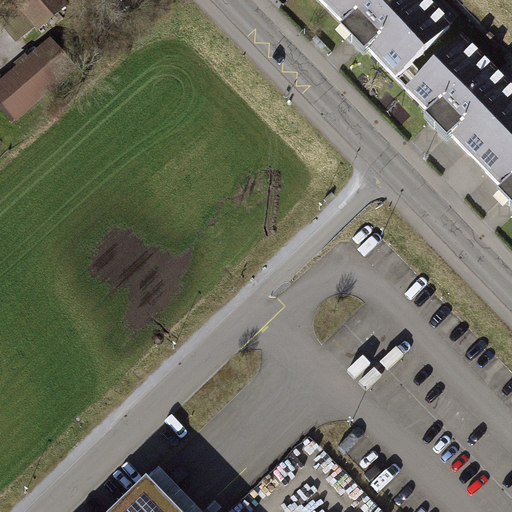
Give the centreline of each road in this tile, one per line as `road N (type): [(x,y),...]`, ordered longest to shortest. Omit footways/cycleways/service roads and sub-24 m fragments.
road 1 (residential): [(394,169),(40,511)]
road 2 (tertiary): [(230,0),(394,169)]
road 3 (tertiary): [(394,169),(511,291)]
